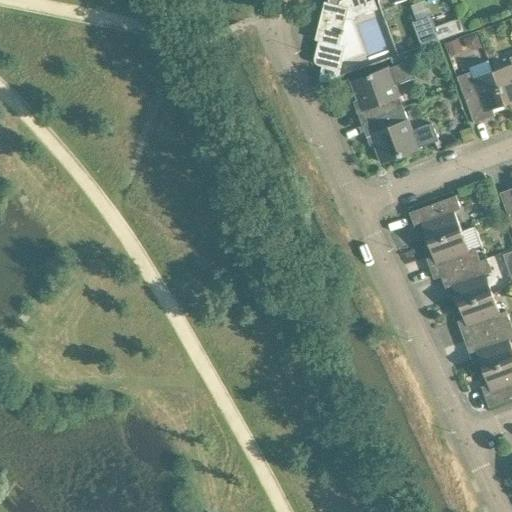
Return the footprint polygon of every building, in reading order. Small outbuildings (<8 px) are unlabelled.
[(315,40),(318,41),(314,59),(314,60),(315,62),(316,63),(318,65),(319,65),(322,66),(319,76),(319,77),(319,78),(319,80),(320,80),(321,81),(323,82),(324,82),(340,76),(339,71),(345,46),(339,44),(343,30),(345,21),(377,9),(373,0),(328,0),(328,2),(324,1),(315,40)] [(429,16),(411,23),(420,47),(439,40),(464,31),(459,19),(434,28),(431,21),(429,16)] [(458,40),(446,44),(450,58),(463,53),(458,40)] [(511,63),(492,71),(504,104),(511,101),(511,56),(510,57),(511,63)] [(356,110),(361,124),(403,108),(395,85),(415,78),(408,60),(351,81),(361,109),(356,110)] [(492,109),(504,104),(492,71),(473,78),(471,71),(457,76),(474,123),(495,115),(492,109)] [(412,131),(403,108),(361,124),(366,137),(371,135),(381,162),(402,154),(401,154),(438,140),(432,123),(412,131)] [(472,133),(461,137),(463,142),(474,139),(472,133)] [(511,187),(499,192),(511,226),(511,187)] [(454,211),(461,209),(456,195),(409,212),(417,233),(424,230),(428,243),(461,230),(454,211)] [(461,230),(428,243),(433,256),(426,258),(434,279),(441,276),(479,260),(475,248),(468,250),(461,230)] [(511,248),(502,252),(507,263),(511,261),(511,248)] [(479,260),(441,276),(448,295),(455,293),(459,306),(492,293),(485,274),(492,272),(487,258),(480,260),(479,260)] [(492,293),(459,306),(464,318),(457,321),(465,342),(511,323),(506,311),(499,313),(492,293)] [(511,326),(511,323),(465,342),(472,361),(479,358),(484,372),(511,360),(511,347),(509,339),(511,338),(511,326)] [(511,360),(484,372),(488,384),(481,386),(489,407),(500,403),(511,398),(511,360)]
